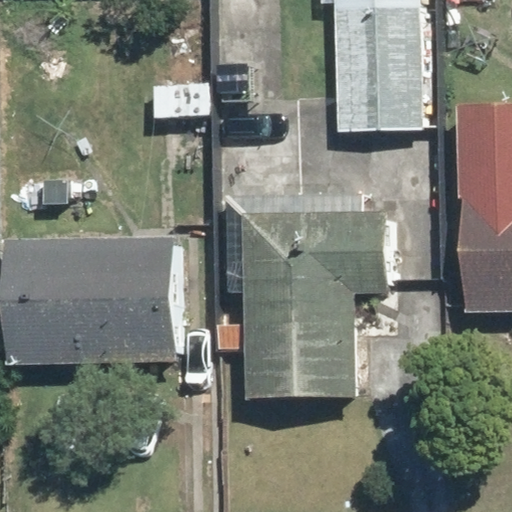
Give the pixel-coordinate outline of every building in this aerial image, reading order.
[(348,6),(349,129),(437,128),(434,0),(330,0),(331,6),(348,6)] [(511,101),(477,100),(474,201),(480,201),(477,312),(511,312),(511,101)] [(101,170),(16,169),(16,215),(101,216),(101,170)] [(326,194),(246,195),(246,289),(262,289),(262,397),(372,397),(372,298),(409,298),(409,214),(325,214),(326,194)] [(27,238),(21,356),(194,365),(200,248),(27,238)]
